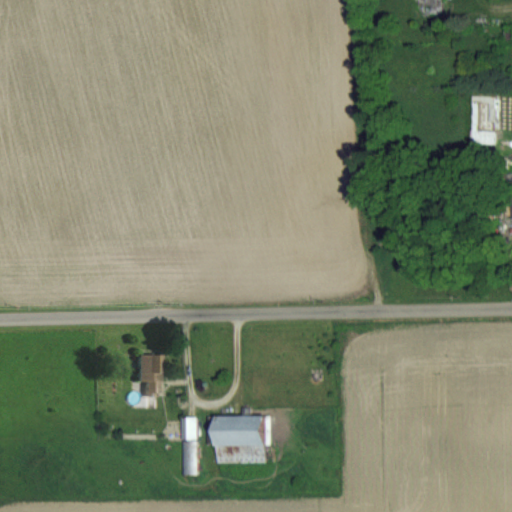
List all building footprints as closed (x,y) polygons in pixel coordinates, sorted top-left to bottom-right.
[(423,0),(424,13),(452,13),(452,0),(423,0)] [(511,26),(492,26),(492,39),(511,39),(511,26)] [(137,381),(145,381),(145,394),(161,394),(161,354),(137,354),(137,381)] [(273,462),(273,415),(222,415),(223,462),(273,462)] [(199,416),(183,416),(183,473),(199,473),(199,416)]
